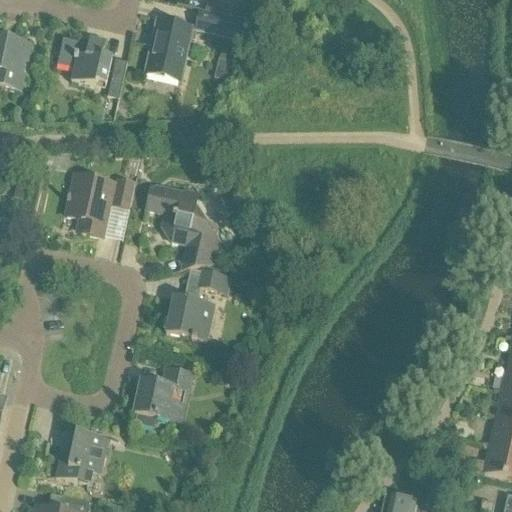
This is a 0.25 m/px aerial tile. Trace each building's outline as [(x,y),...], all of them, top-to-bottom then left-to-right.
[(219,40),(219,39),(223,40),(227,20),(223,20),(223,19),(200,14),(196,35),(219,40)] [(180,85),(191,32),(157,25),(145,77),(180,85)] [(0,42),(0,89),(19,94),(29,49),(0,42)] [(105,90),(111,63),(102,61),(105,47),(89,43),(88,48),(62,42),(57,68),(74,72),(71,86),(95,92),(96,88),(105,90)] [(225,83),(229,65),(219,62),(214,81),(225,83)] [(116,64),(111,85),(110,85),(107,100),(119,103),(122,87),(123,87),(128,66),(116,64)] [(13,122),(27,120),(26,111),(12,113),(13,122)] [(114,189),(74,180),(65,220),(83,224),(80,237),(103,242),(110,211),(130,215),(136,187),(116,182),(114,189)] [(214,269),(219,247),(215,239),(216,232),(214,228),(204,226),(195,213),(198,204),(194,198),(186,196),(183,198),(156,192),(150,196),(146,214),(165,218),(162,232),(171,246),(192,251),(187,274),(214,269)] [(242,270),(269,265),(265,245),(238,250),(242,270)] [(226,298),(230,282),(201,276),(197,291),(226,298)] [(207,347),(214,312),(173,303),(165,338),(207,347)] [(511,369),(506,369),(500,396),(511,398),(511,369)] [(133,418),(138,419),(136,428),(156,433),(158,423),(182,428),(193,379),(165,373),(161,390),(141,386),(133,418)] [(511,398),(500,396),(495,423),(511,426),(511,398)] [(511,426),(495,423),(489,449),(511,454),(511,426)] [(100,480),(108,444),(76,437),(71,457),(61,455),(55,482),(87,489),(90,478),(100,480)] [(511,454),(489,449),(482,477),(511,483),(511,454)] [(61,500),(58,511),(42,511),(36,511),(87,511),(89,506),(61,500)] [(408,505),(385,500),(381,511),(511,511),(511,501),(507,500),(504,511),(429,511),(430,510),(415,507),(408,505)]
